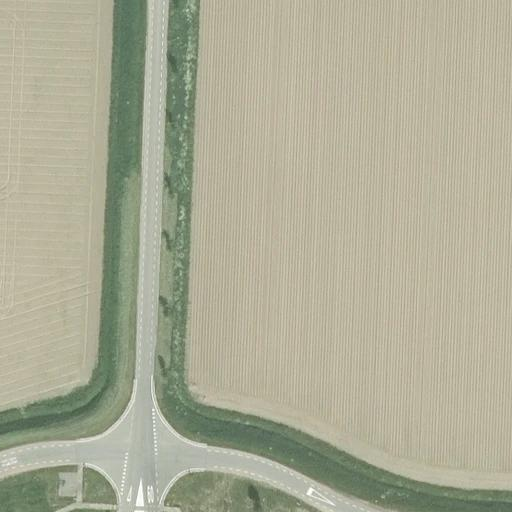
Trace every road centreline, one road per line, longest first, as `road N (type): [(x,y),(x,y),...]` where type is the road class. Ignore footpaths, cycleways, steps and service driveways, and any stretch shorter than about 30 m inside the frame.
road 1 (unclassified): [(140,454),(157,0)]
road 2 (unclassified): [(140,454),(259,469),(345,511)]
road 3 (unclassified): [(0,465),(54,454),(140,454)]
